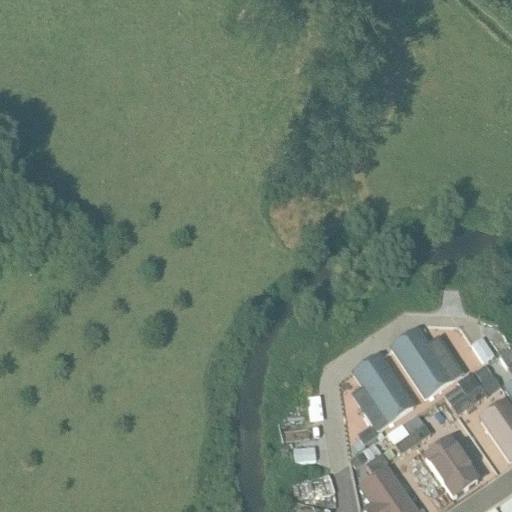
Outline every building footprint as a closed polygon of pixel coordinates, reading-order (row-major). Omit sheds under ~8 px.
[(424,403),(450,386),(416,335),(390,352),(424,403)] [(482,341),(482,340),(470,347),(483,366),(494,359),(482,341)] [(506,369),(511,365),(511,350),(500,359),(506,369)] [(354,375),(386,425),(412,409),(380,359),(354,375)] [(480,385),(481,385),(491,378),(485,368),(474,376),(480,385)] [(480,389),(470,376),(456,386),(459,389),(443,399),(450,410),(480,389)] [(480,389),(450,410),(457,419),(486,399),(480,389)] [(480,421),(510,464),(511,462),(511,413),(505,403),(480,421)] [(400,426),(408,439),(422,429),(416,419),(414,416),(400,426)] [(424,428),(422,429),(408,439),(394,448),(401,458),(430,438),(424,428)] [(370,430),(356,438),(363,449),(376,440),(370,430)] [(425,461),(453,501),(478,484),(450,444),(425,461)] [(363,454),(370,465),(381,457),(373,447),(363,454)] [(294,452),(295,465),(316,463),(314,450),(294,452)] [(349,463),(355,471),(366,463),(360,455),(349,463)] [(372,477),(387,467),(381,457),(370,465),(365,468),(372,477)] [(364,511),(413,511),(387,472),(360,491),(371,508),(364,511)] [(511,511),(511,500),(500,509),(501,511),(511,511)]
